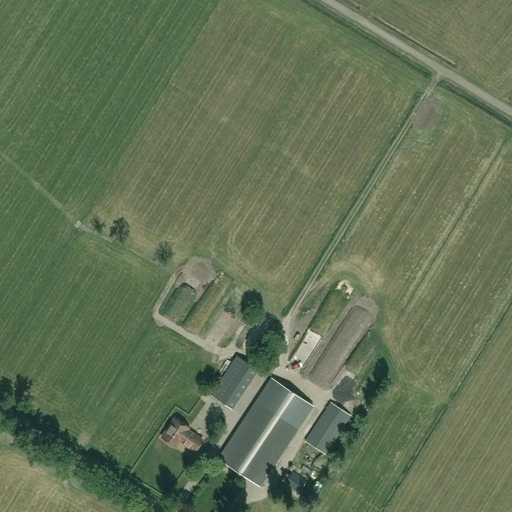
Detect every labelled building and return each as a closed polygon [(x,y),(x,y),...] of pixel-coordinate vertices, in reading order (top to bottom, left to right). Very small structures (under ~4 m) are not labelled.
[(331,312),(338,316),(345,301),(338,298),(331,312)] [(235,301),(227,308),(237,318),(244,310),(235,301)] [(310,335),(306,342),(305,342),(299,354),(303,356),(296,369),(302,373),(320,341),(310,335)] [(270,369),(278,358),(267,351),(260,362),(270,369)] [(232,410),(238,400),(259,370),(237,355),(210,395),(232,410)] [(220,459),(259,485),(297,428),(296,427),(311,405),(273,380),(258,402),(220,459)] [(326,454),(351,416),(330,402),(305,441),(326,454)] [(195,451),(202,440),(188,430),(189,428),(175,418),(162,438),(168,442),(169,443),(172,446),(174,446),(176,447),(180,441),(195,451)] [(304,466),(306,460),(316,464),(320,456),(299,447),(293,461),(304,466)] [(298,492),(306,481),(289,469),(281,481),(298,492)] [(264,492),(260,500),(272,506),(276,499),(264,492)]
